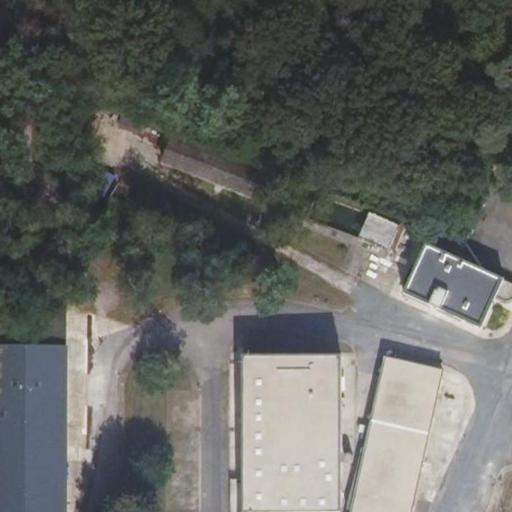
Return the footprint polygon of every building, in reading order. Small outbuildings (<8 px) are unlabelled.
[(119,123),(140,133),(145,122),(123,113),(119,123)] [(275,176),(173,138),(162,163),(264,204),(275,176)] [(482,216),(511,229),(511,194),(496,187),(482,216)] [(359,240),(389,253),(401,226),(371,213),(359,240)] [(405,295),(482,330),(493,306),(504,281),(427,246),(405,295)] [(87,263),(86,276),(96,278),(97,264),(87,263)] [(511,284),(504,281),(493,306),(504,308),(511,306),(511,284)] [(0,345),(68,346),(68,312),(0,311),(0,345)] [(0,511),(67,511),(68,346),(0,345),(0,511)] [(244,510),(341,509),(343,358),(244,358),(244,510)] [(352,511),(413,511),(445,371),(386,358),(352,511)]
